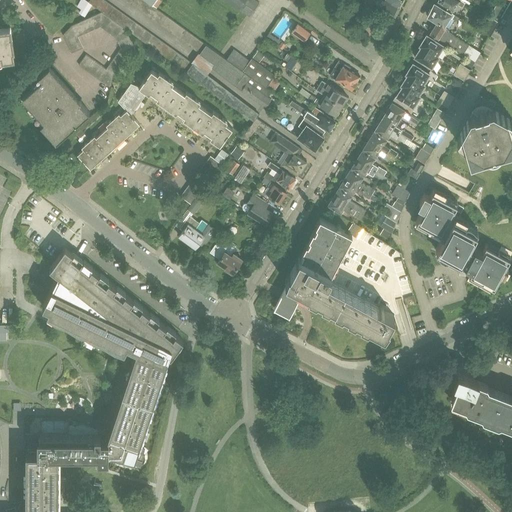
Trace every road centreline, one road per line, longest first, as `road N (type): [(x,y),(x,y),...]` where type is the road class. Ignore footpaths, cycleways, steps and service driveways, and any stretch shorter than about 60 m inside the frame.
road 1 (residential): [(231,317),(421,0)]
road 2 (residential): [(231,317),(0,151)]
road 3 (residential): [(376,375),(336,372),(231,317)]
road 4 (residential): [(376,375),(511,306)]
road 5 (residential): [(13,0),(94,90)]
